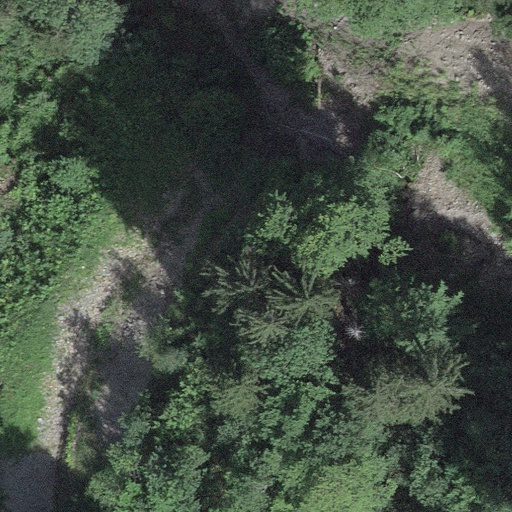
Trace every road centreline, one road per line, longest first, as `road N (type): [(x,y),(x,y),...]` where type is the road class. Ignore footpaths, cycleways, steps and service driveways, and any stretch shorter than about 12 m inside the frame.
road 1 (trunk): [(0,478),(511,503)]
road 2 (track): [(3,511),(139,202)]
